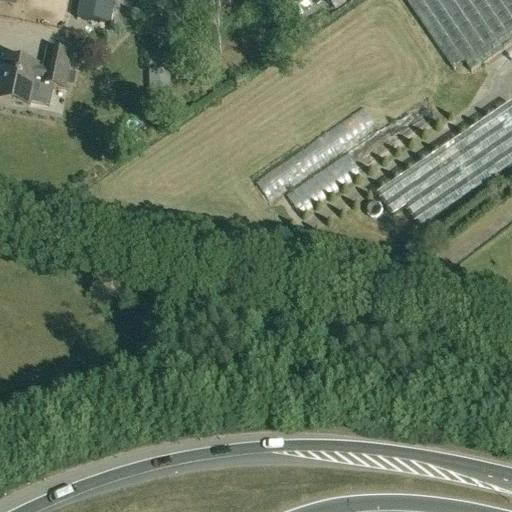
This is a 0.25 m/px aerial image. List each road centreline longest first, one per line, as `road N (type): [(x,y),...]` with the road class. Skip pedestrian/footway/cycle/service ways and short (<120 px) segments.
road 1 (unclassified): [(511,320),(388,285),(0,208)]
road 2 (motorway): [(511,480),(391,451),(228,448),(144,464),(22,511)]
road 3 (motorway): [(319,511),(379,503),(472,511)]
